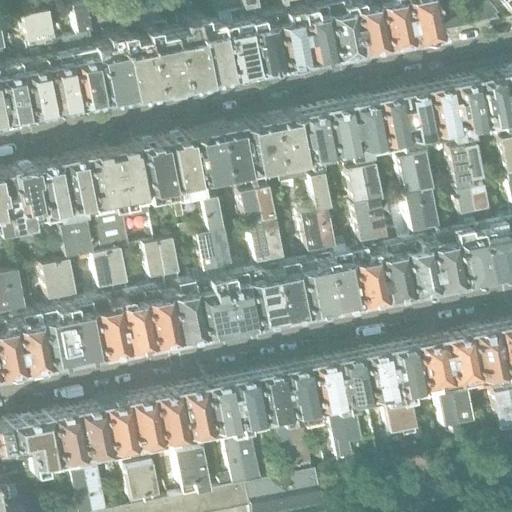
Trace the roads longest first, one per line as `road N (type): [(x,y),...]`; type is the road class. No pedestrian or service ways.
road 1 (residential): [(511,291),(0,393)]
road 2 (residential): [(0,139),(511,39)]
